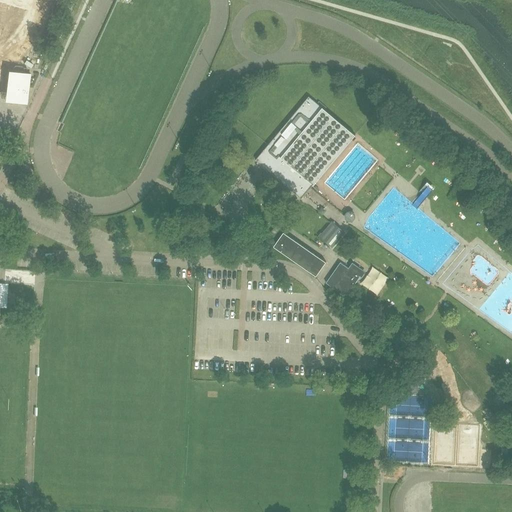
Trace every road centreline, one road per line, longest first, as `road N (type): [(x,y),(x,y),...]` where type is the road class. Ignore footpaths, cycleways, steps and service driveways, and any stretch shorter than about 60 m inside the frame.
road 1 (unclassified): [(374,511),(380,372),(309,284),(270,266),(127,258)]
road 2 (unclassified): [(127,258),(0,203)]
road 3 (unclassified): [(0,256),(127,258)]
